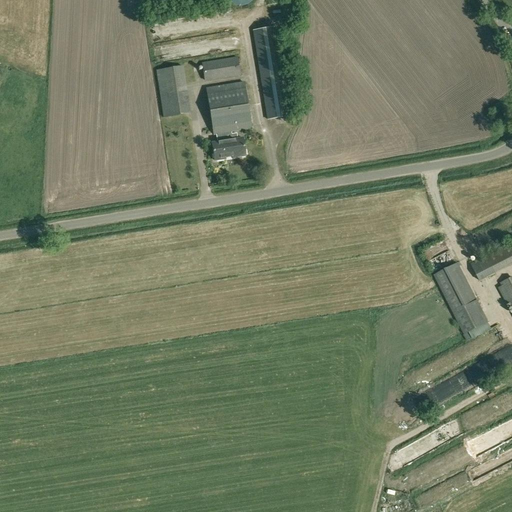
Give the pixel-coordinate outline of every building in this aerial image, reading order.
[(276,27),(254,30),(268,120),(291,116),(276,27)] [(202,63),(205,81),(241,75),(238,57),(202,63)] [(164,117),(190,113),(183,66),(157,71),(164,117)] [(207,88),(214,135),(217,134),(231,132),(252,129),(244,82),(207,88)] [(231,132),(217,134),(218,142),(212,143),(215,160),(246,156),(243,138),(238,139),(237,133),(232,134),(231,132)] [(485,257),(471,264),(480,281),(494,273),(485,257)] [(488,322),(458,263),(434,276),(464,335),(488,322)] [(511,277),(501,283),(502,286),(498,289),(507,305),(511,303),(511,305),(511,277)]
